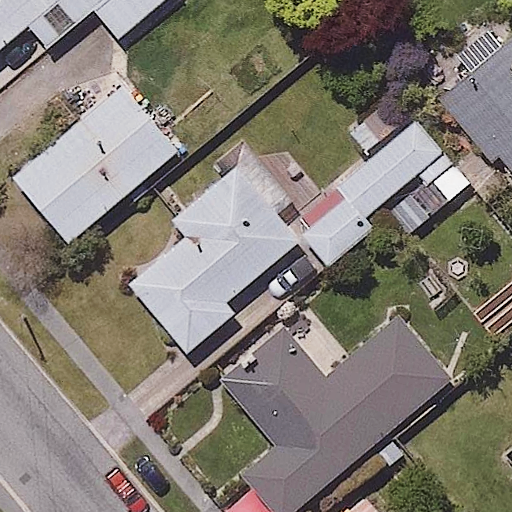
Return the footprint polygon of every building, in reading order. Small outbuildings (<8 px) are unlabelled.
[(0,0),(0,44),(35,16),(55,0),(0,0)] [(55,0),(35,16),(76,67),(151,7),(183,47),(212,24),(192,0),(55,0)] [(511,26),(441,91),(511,170),(511,26)] [(77,238),(189,145),(129,72),(16,166),(77,238)] [(377,208),(454,146),(429,115),(416,125),(391,94),(355,123),(380,154),(303,216),(339,261),(388,222),(377,208)] [(234,295),(304,237),(237,155),(173,207),(192,231),(134,278),(194,352),(246,310),(234,295)] [(280,511),(294,511),(463,366),(409,303),(333,369),(292,321),(227,377),(281,439),(244,471),(280,511)] [(395,511),(374,486),(342,511),(395,511)]
